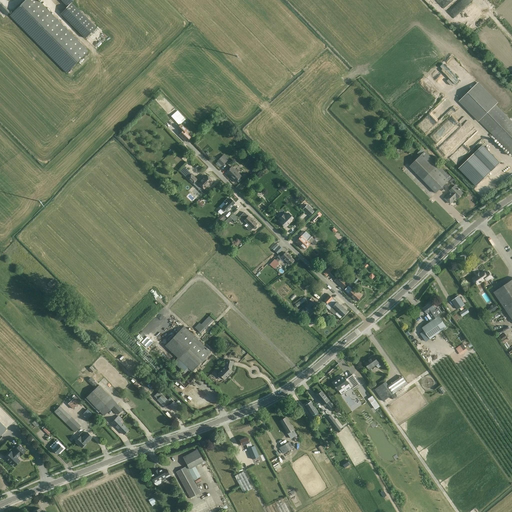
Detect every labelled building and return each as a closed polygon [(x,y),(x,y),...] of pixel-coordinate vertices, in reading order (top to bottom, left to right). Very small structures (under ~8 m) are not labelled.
[(37,0),(25,0),(10,16),(66,73),(88,52),(37,0)] [(58,13),(65,6),(61,1),(56,6),(55,4),(52,7),(58,13)] [(96,28),(71,3),(60,14),(85,38),(96,28)] [(0,4),(0,9),(6,16),(9,13),(0,4)] [(449,21),(455,16),(449,9),(443,14),(449,21)] [(448,62),(459,74),(463,70),(450,56),(446,60),(448,62)] [(511,121),(496,105),(498,102),(478,82),(459,101),(478,122),(479,121),(511,154),(511,121)] [(178,111),(171,116),(179,125),(182,123),(184,125),(187,122),(185,120),(185,119),(178,111)] [(186,142),(187,141),(191,136),(186,131),(187,130),(181,124),(177,128),(181,133),(179,135),(186,142)] [(420,156),(409,166),(436,193),(451,178),(425,151),(422,149),(417,153),(420,156)] [(222,166),(226,162),(229,159),(224,154),(221,157),(217,161),(222,166)] [(476,186),(489,173),(472,155),(458,168),(476,186)] [(239,182),(241,180),(239,178),(241,176),(231,166),(225,173),(235,183),(237,181),(239,182)] [(192,174),(187,179),(193,184),(196,187),(199,184),(204,189),(212,181),(206,175),(199,183),(196,181),(198,180),(192,174)] [(450,190),(452,192),(445,198),(450,204),(457,197),(458,198),(463,193),(455,185),(450,190)] [(231,199),(228,201),(226,199),(223,202),(225,204),(222,207),(220,209),(223,212),(225,210),(227,211),(235,203),(231,199)] [(309,217),(314,212),(307,205),(302,210),(309,217)] [(244,220),(249,225),(246,228),(250,232),(253,228),(253,229),(255,229),(256,228),(256,226),(255,226),(256,224),(248,216),(244,212),(240,216),(244,220)] [(294,219),(288,214),(286,216),(284,214),(280,218),(282,220),(280,222),(285,227),(288,224),(288,225),(291,222),(294,219)] [(314,222),(320,216),(317,214),(311,219),(314,222)] [(222,222),(226,219),(222,215),(215,222),(216,222),(214,224),(216,226),(218,224),(221,221),(222,222)] [(307,241),(302,235),(295,242),(300,246),(304,250),(311,243),(314,246),(317,242),(318,240),(313,236),(312,237),(311,236),(307,241)] [(279,246),(274,251),(278,255),(283,249),(279,246)] [(281,252),(277,256),(280,259),(281,257),(285,260),(290,265),(294,260),(285,252),(284,254),(281,252)] [(274,259),(269,265),(274,269),(279,264),(277,263),(277,262),(278,262),(279,260),(277,258),(275,260),(274,259)] [(333,270),(331,269),(335,264),(333,263),(330,267),(323,273),(327,277),(333,270)] [(485,273),(484,271),(480,273),(476,275),(477,276),(473,278),(474,280),(473,281),(475,283),(476,283),(478,285),(485,280),(487,281),(493,277),(489,271),(485,273)] [(340,274),(335,280),(343,288),(347,283),(344,280),(345,279),(340,274)] [(52,279),(47,284),(50,287),(55,282),(52,279)] [(511,279),(493,292),(496,296),(511,319),(511,279)] [(362,296),(354,288),(352,289),(348,286),(344,290),(348,294),(356,302),(362,296)] [(324,301),(322,303),(325,307),(329,310),(334,315),(337,312),(342,316),(342,317),(347,312),(336,302),(333,299),(329,295),(324,300),(324,301)] [(459,296),(452,301),(458,310),(465,305),(459,296)] [(297,306),(306,300),(304,297),(295,304),(297,306)] [(447,327),(439,316),(435,310),(437,309),(431,300),(425,304),(426,306),(423,308),(427,313),(428,312),(433,320),(422,327),(430,339),(447,327)] [(311,302),(300,313),(303,315),(314,305),(311,302)] [(491,308),(488,309),(490,313),(493,311),(494,312),(496,310),(495,309),(498,307),(496,304),(493,306),(493,305),(490,307),(491,308)] [(162,318),(172,325),(176,321),(177,319),(167,312),(162,318)] [(209,316),(203,323),(205,325),(212,319),(209,316)] [(165,346),(178,358),(174,361),(176,363),(175,364),(183,372),(187,367),(192,372),(211,352),(184,326),(165,346)] [(463,344),(456,348),(461,355),(467,351),(463,344)] [(148,360),(147,361),(151,363),(155,358),(149,354),(148,356),(147,355),(145,358),(148,360)] [(379,363),(374,355),(370,358),(370,359),(365,363),(369,369),(376,365),(379,368),(381,366),(379,363)] [(232,371),(231,370),(233,361),(226,360),(225,364),(226,364),(226,366),(218,374),(219,375),(218,376),(218,378),(220,380),(222,380),(223,378),(224,380),(232,371)] [(353,390),(360,385),(353,375),(349,378),(346,380),(344,377),(343,378),(342,379),(341,378),(341,379),(340,380),(339,380),(340,380),(338,381),(337,382),(336,382),(337,382),(335,383),(334,384),(336,387),(336,388),(337,388),(339,391),(349,384),(353,390)] [(383,401),(408,384),(402,376),(389,385),(386,381),(385,382),(383,379),(379,382),(381,385),(375,389),(383,401)] [(95,389),(86,398),(85,399),(98,413),(100,412),(104,416),(111,409),(117,415),(123,410),(117,403),(99,385),(91,377),(87,381),(95,389)] [(179,406),(173,401),(170,398),(168,400),(162,394),(162,395),(159,391),(154,396),(163,405),(165,403),(168,406),(169,406),(174,411),(179,406)] [(334,407),(328,400),(321,391),(316,395),(323,404),(325,407),(326,406),(330,410),(334,407)] [(74,410),(74,409),(81,403),(81,402),(75,396),(68,404),(74,410)] [(319,415),(317,412),(318,412),(311,402),(305,405),(312,416),(313,419),(319,415)] [(0,413),(6,419),(9,415),(0,406),(0,413)] [(65,423),(75,432),(81,426),(60,406),(54,412),(65,423)] [(335,422),(330,415),(326,417),(332,425),(335,422)] [(118,416),(112,422),(124,435),(129,430),(120,421),(122,419),(118,416)] [(293,429),(286,417),(280,421),(287,433),(291,439),(297,435),(293,429)] [(45,427),(43,430),(49,435),(51,433),(45,427)] [(85,435),(82,432),(78,436),(80,437),(75,442),(82,448),(82,447),(83,447),(86,444),(85,444),(92,437),(87,432),(85,435)] [(250,446),(249,443),(247,437),(240,440),(242,446),(246,444),(247,447),(252,459),(258,456),(254,446),(251,447),(250,446)] [(53,450),(57,454),(60,451),(61,452),(65,448),(57,440),(50,447),(53,450)] [(293,448),(289,441),(279,448),(283,454),(293,448)] [(13,465),(15,467),(20,461),(17,458),(20,455),(20,456),(25,451),(19,445),(15,450),(16,451),(13,454),(11,452),(6,458),(7,456),(10,459),(9,461),(10,462),(9,463),(12,465),(13,465)] [(194,480),(199,478),(201,476),(195,466),(204,462),(197,449),(182,457),(187,466),(175,472),(190,498),(201,492),(194,480)] [(344,468),(350,464),(347,460),(341,464),(344,468)] [(277,473),(282,470),(278,463),(273,466),(274,467),(273,468),(275,471),(276,471),(277,473)] [(221,489),(207,466),(203,468),(217,491),(221,489)] [(150,476),(149,477),(151,480),(152,480),(154,483),(155,484),(156,485),(158,485),(160,484),(161,482),(161,480),(160,479),(166,476),(167,477),(169,475),(167,470),(164,471),(163,469),(158,471),(158,470),(154,472),(155,473),(150,475),(150,476)] [(243,472),(235,476),(243,493),(252,489),(243,472)] [(267,511),(293,511),(285,496),(265,507),(267,511)]
